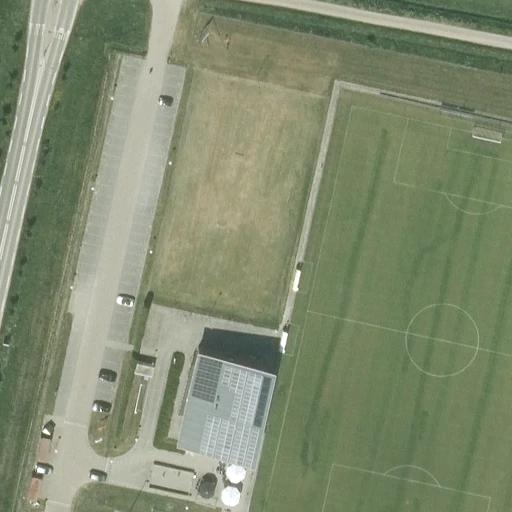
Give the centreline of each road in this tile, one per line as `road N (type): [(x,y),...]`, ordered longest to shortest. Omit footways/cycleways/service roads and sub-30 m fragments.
road 1 (unclassified): [(511,44),(265,0)]
road 2 (tertiary): [(18,168),(47,99),(63,16)]
road 3 (tertiary): [(37,10),(18,168)]
